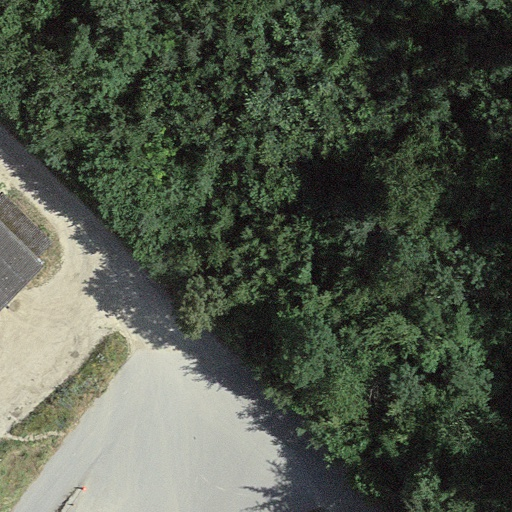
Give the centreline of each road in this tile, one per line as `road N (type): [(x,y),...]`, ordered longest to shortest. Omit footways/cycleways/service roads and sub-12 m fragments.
road 1 (track): [(0,150),(116,261),(182,358)]
road 2 (residential): [(362,511),(322,456),(182,358)]
